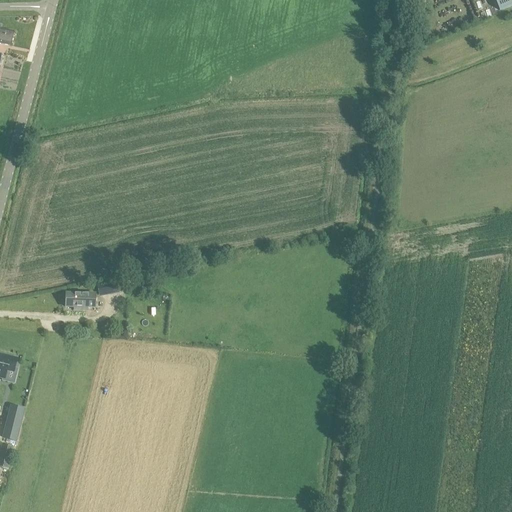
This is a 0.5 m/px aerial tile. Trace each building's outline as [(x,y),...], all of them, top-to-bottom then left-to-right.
[(511,0),(494,0),(500,12),(511,7),(511,0)] [(0,45),(10,47),(13,33),(0,31),(1,27),(0,26),(0,45)] [(116,282),(97,286),(99,299),(119,295),(116,282)] [(96,314),(96,297),(96,296),(66,295),(65,313),(96,314)] [(14,372),(17,360),(2,356),(1,361),(0,361),(0,378),(5,380),(7,372),(10,373),(10,371),(14,372)] [(13,405),(4,440),(16,443),(24,409),(13,405)] [(0,468),(8,471),(14,449),(1,446),(0,451),(0,468)]
